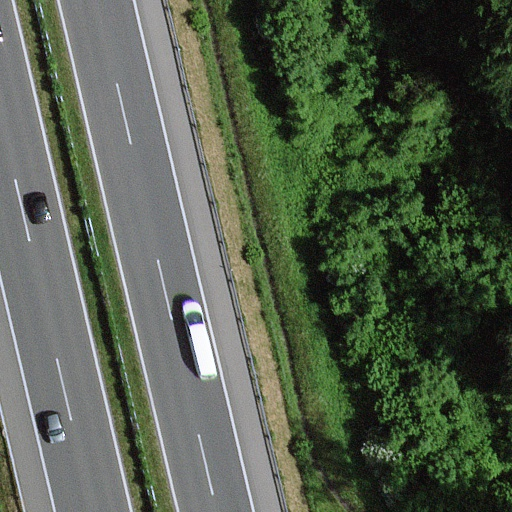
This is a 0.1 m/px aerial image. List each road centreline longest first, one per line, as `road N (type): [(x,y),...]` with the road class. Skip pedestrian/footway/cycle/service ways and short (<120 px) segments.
road 1 (motorway): [(217,511),(99,0)]
road 2 (motorway): [(0,113),(92,511)]
